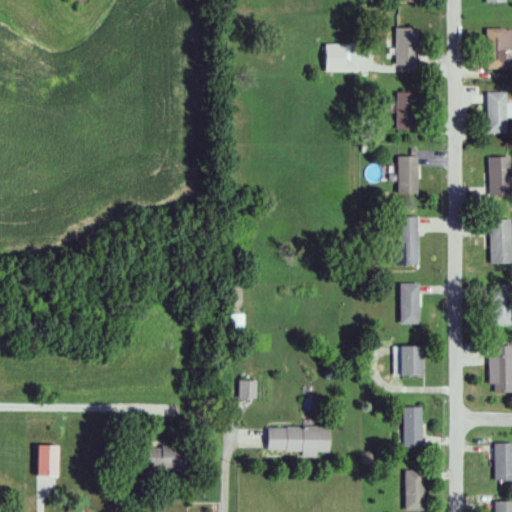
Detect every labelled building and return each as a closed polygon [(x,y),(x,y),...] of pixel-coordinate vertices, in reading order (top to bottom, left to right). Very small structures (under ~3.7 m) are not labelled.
[(390,28),(390,67),(415,67),(415,28),(390,28)] [(481,69),(500,69),(500,50),(508,50),(508,29),(481,29),(481,69)] [(482,135),(504,135),(504,92),(482,92),(482,135)] [(414,93),(391,93),(391,131),(414,131),(414,93)] [(392,196),(412,196),(412,157),(392,157),(392,196)] [(484,157),(484,199),(507,199),(507,157),(484,157)] [(414,217),(391,217),(391,266),(414,266),(414,217)] [(484,265),(508,265),(508,219),(484,219),(484,265)] [(506,282),(483,282),(483,326),(506,326),(506,282)] [(395,285),(395,324),(415,324),(415,285),(395,285)] [(509,392),(509,345),(487,345),(487,392),(509,392)] [(390,346),(390,376),(415,376),(415,346),(390,346)] [(253,381),(233,381),(233,399),(253,399),(253,381)] [(397,406),(397,448),(418,448),(418,406),(397,406)] [(261,427),(260,452),(326,453),(327,427),(261,427)] [(488,443),(488,480),(511,480),(511,443),(488,443)] [(50,444),(28,444),(28,476),(50,476),(50,444)] [(171,469),(171,447),(137,447),(137,469),(171,469)] [(418,510),(418,469),(399,469),(399,510),(418,510)] [(509,511),(510,500),(489,500),(489,511),(509,511)]
